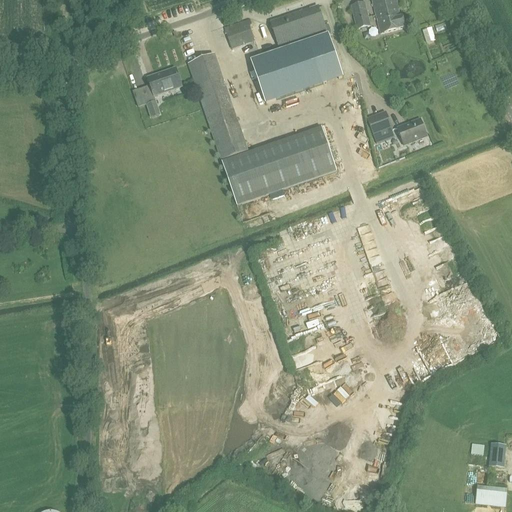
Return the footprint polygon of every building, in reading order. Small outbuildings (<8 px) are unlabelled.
[(378,0),(372,2),(381,35),(398,31),(398,30),(405,28),(403,17),(401,18),(396,0),(378,0)] [(352,7),(357,30),(370,27),(364,4),(352,7)] [(272,25),(280,50),(328,34),(319,9),(272,25)] [(225,30),(232,50),(254,43),(248,27),(252,26),(250,21),(225,30)] [(303,46),(317,88),(343,79),(328,37),(303,46)] [(188,65),(222,162),(248,152),(215,56),(188,65)] [(272,68),(284,64),(282,58),(270,61),(272,68)] [(292,67),(277,72),(280,79),(294,74),(292,67)] [(148,79),(154,97),(182,88),(176,70),(148,79)] [(276,93),(286,90),(284,84),(274,88),(276,93)] [(158,99),(149,102),(154,115),(162,112),(158,99)] [(367,120),(377,145),(395,139),(392,132),(393,132),(386,113),(367,120)] [(397,129),(404,147),(427,138),(421,120),(397,129)] [(369,136),(365,137),(365,131),(368,130),(367,123),(356,124),(357,154),(370,154),(369,136)] [(222,164),(237,207),(337,172),(322,129),(222,164)] [(378,205),(386,218),(396,212),(388,199),(378,205)] [(328,226),(338,224),(336,213),(326,215),(328,226)] [(435,243),(439,239),(436,235),(441,230),(432,221),(423,231),(435,243)] [(363,235),(371,231),(368,225),(360,229),(363,235)] [(369,249),(372,266),(383,264),(380,247),(369,249)] [(364,273),(368,282),(377,277),(373,269),(364,273)] [(287,305),(303,305),(303,297),(287,297),(287,305)] [(303,306),(291,310),(293,318),(306,314),(303,306)] [(331,312),(296,324),(298,330),(333,318),(331,312)] [(396,323),(387,328),(396,345),(405,340),(396,323)] [(314,341),(328,335),(325,327),(311,333),(314,341)] [(345,339),(353,333),(350,329),(342,335),(345,339)] [(346,341),(337,345),(339,350),(348,346),(346,341)] [(342,357),(345,363),(357,359),(354,352),(342,357)] [(361,368),(372,365),(370,358),(358,361),(361,368)] [(471,455),(483,456),(484,447),(472,446),(471,455)] [(489,467),(503,469),(506,447),(492,446),(489,467)] [(284,462),(287,467),(291,464),(285,454),(274,460),(278,466),(284,462)] [(64,502),(75,502),(76,486),(65,486),(64,502)] [(481,506),(506,509),(507,490),(477,487),(476,500),(481,500),(481,506)]
